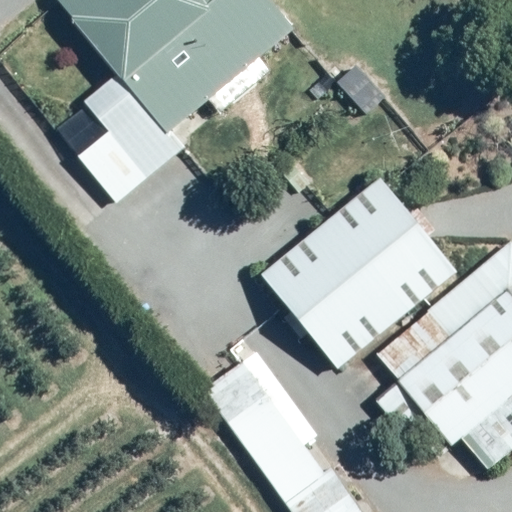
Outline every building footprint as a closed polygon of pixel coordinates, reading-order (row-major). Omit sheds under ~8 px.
[(206,102),(222,121),(272,82),(255,60),(291,32),(265,0),(57,0),(56,1),(117,77),(53,127),(114,204),(178,154),(164,136),(206,102)] [(383,98),(354,59),(325,82),(353,120),(383,98)] [(456,272),(378,178),(259,277),(337,371),(456,272)] [(511,399),(510,397),(511,394),(511,242),(510,240),(375,355),(451,444),(458,437),(486,470),(511,447),(511,399)] [(224,417),(291,511),(359,511),(309,440),(316,435),(255,349),(212,379),(233,410),(224,417)]
